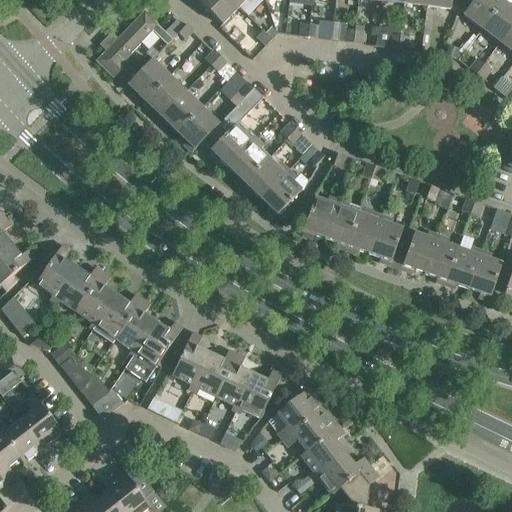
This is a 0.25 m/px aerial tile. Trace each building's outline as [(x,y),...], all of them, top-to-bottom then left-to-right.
[(222,25),(239,8),(230,0),(197,0),(198,1),(197,1),(222,25)] [(230,0),(239,8),(246,0),(230,0)] [(451,4),(460,6),(462,0),(427,0),(427,7),(450,10),(451,4)] [(463,15),(482,30),(503,2),(500,0),(475,0),(475,2),(472,0),(462,0),(460,6),(466,11),(463,15)] [(511,8),(503,2),(482,30),(500,44),(511,27),(511,8)] [(106,52),(96,62),(125,90),(145,69),(144,68),(129,54),(152,31),(167,46),(173,40),(172,40),(165,33),(144,12),(118,40),(111,34),(99,46),(106,52)] [(176,21),(165,33),(172,40),(178,34),(184,28),(176,21)] [(299,37),(308,38),(309,25),(301,24),(299,37)] [(193,31),(187,25),(184,28),(178,34),(184,40),(193,31)] [(309,25),(308,38),(316,39),(318,26),(309,25)] [(511,27),(500,44),(511,53),(511,27)] [(346,30),(345,43),(353,44),(355,31),(346,30)] [(266,46),(272,40),(262,31),(256,37),(266,46)] [(363,32),(355,31),(353,44),(362,45),(363,32)] [(390,49),(397,50),(398,50),(400,37),(391,36),(390,49)] [(400,37),(398,50),(407,51),(408,38),(404,37),(400,37)] [(447,48),(444,56),(454,59),(457,52),(447,48)] [(205,60),(211,66),(220,57),(214,51),(205,60)] [(226,63),(220,57),(211,66),(217,72),(226,63)] [(145,102),(169,77),(152,60),(144,68),(145,69),(125,90),(132,97),(136,93),(145,102)] [(477,60),(469,71),(476,76),(484,65),(477,60)] [(484,65),(476,76),(482,81),(490,70),(484,65)] [(158,121),(185,93),(169,77),(145,102),(154,111),(150,114),(158,121)] [(511,86),(502,79),(494,89),(505,98),(511,88),(511,86)] [(247,83),(238,92),(245,99),(254,90),(247,83)] [(219,126),(198,147),(207,155),(215,163),(218,159),(227,168),(256,139),(240,123),(263,98),(254,90),(245,99),(236,108),(219,126)] [(238,92),(229,101),(236,108),(245,99),(238,92)] [(177,134),(202,109),(185,93),(158,121),(165,129),(168,125),(177,134)] [(194,150),(198,147),(219,126),(202,109),(177,134),(186,143),(183,146),(191,153),(194,150)] [(280,134),(286,140),(296,130),(289,124),(280,134)] [(302,136),(296,130),(286,140),(293,146),(302,136)] [(264,147),(256,139),(227,168),(236,177),(233,181),(240,188),(268,159),(260,151),(264,147)] [(315,167),(324,158),(318,152),(308,161),(315,167)] [(341,169),(346,157),(337,154),(333,167),(341,169)] [(268,159),(240,188),(248,195),(251,191),(260,200),(289,171),(281,163),(276,167),(268,159)] [(370,179),(375,167),(367,164),(362,177),(370,179)] [(379,182),(383,170),(375,167),(370,179),(379,182)] [(297,178),(289,171),(260,200),(269,209),(266,212),(273,220),(277,216),(277,217),(301,191),(292,183),(297,178)] [(415,195),(419,183),(411,180),(406,192),(415,195)] [(434,202),(439,190),(430,187),(426,199),(434,202)] [(439,190),(434,202),(433,205),(448,211),(454,195),(439,190)] [(314,199),(306,222),(303,232),(302,237),(312,240),(313,236),(325,240),(339,201),(328,197),(326,203),(314,199)] [(470,215),(475,203),(467,200),(462,212),(470,215)] [(339,201),(325,240),(337,244),(336,248),(345,252),(360,209),(339,201)] [(479,218),(483,206),(475,203),(470,215),(479,218)] [(284,209),(277,217),(283,223),(290,215),(284,209)] [(382,216),(360,209),(345,252),(355,255),(357,251),(368,255),(382,216)] [(511,238),(511,237),(511,215),(497,211),(490,230),(511,238)] [(401,252),(395,250),(402,230),(391,225),(393,220),(382,216),(368,255),(380,259),(379,264),(395,269),(401,252)] [(11,226),(5,219),(0,223),(0,253),(11,245),(1,233),(11,226)] [(426,238),(414,234),(407,254),(401,252),(395,269),(411,275),(413,271),(425,275),(439,236),(428,233),(426,238)] [(449,240),(439,236),(425,275),(437,279),(435,283),(445,287),(458,250),(447,246),(449,240)] [(458,250),(445,287),(454,290),(456,286),(468,290),(482,251),(471,248),(473,243),(462,239),(460,244),(458,250)] [(0,286),(1,285),(7,293),(17,283),(12,277),(36,258),(30,250),(20,257),(11,245),(0,253),(0,286)] [(70,250),(70,249),(63,245),(35,285),(52,297),(49,300),(53,303),(76,268),(64,260),(70,250)] [(492,255),(482,251),(468,290),(480,294),(478,299),(488,302),(490,298),(503,265),(490,261),(492,255)] [(89,277),(76,268),(53,303),(57,306),(59,302),(75,313),(103,272),(96,267),(89,277)] [(110,277),(103,272),(75,313),(91,323),(88,327),(92,330),(116,296),(103,287),(110,277)] [(116,296),(92,330),(96,333),(112,344),(115,340),(143,300),(135,295),(128,304),(116,296)] [(150,305),(143,300),(115,340),(131,350),(128,354),(132,357),(156,323),(143,315),(150,305)] [(132,357),(124,370),(145,383),(153,371),(156,367),(166,352),(183,328),(176,322),(175,322),(168,332),(156,323),(132,357)] [(188,390),(192,392),(210,355),(196,348),(201,337),(192,333),(172,377),(190,386),(188,390)] [(39,339),(30,346),(49,352),(54,344),(39,339)] [(59,365),(75,353),(66,342),(50,354),(59,365)] [(216,398),(237,354),(229,351),(224,361),(210,355),(192,392),(196,394),(199,390),(216,398)] [(231,411),(235,412),(253,376),(240,369),(245,358),(237,354),(216,398),(233,406),(231,411)] [(60,367),(74,384),(81,392),(92,375),(70,359),(60,367)] [(13,371),(0,381),(0,394),(1,396),(21,381),(13,371)] [(281,375),(273,372),(272,371),(267,382),(253,376),(235,412),(240,415),(242,410),(260,419),(281,375)] [(81,392),(93,408),(106,397),(109,393),(100,381),(92,375),(81,392)] [(103,421),(123,404),(111,389),(109,393),(106,397),(93,408),(103,421)] [(277,435),(282,442),(324,409),(309,389),(276,414),(286,427),(277,435)] [(32,412),(20,421),(43,450),(63,434),(33,396),(25,402),(32,412)] [(171,407),(166,419),(177,424),(182,412),(171,407)] [(339,427),(334,421),(324,409),(282,442),(288,449),(297,441),(306,452),(300,457),(301,457),(339,427)] [(1,421),(0,421),(0,433),(24,464),(43,450),(20,421),(9,430),(1,421)] [(190,421),(187,429),(198,434),(202,426),(190,421)] [(202,426),(198,434),(209,440),(214,430),(203,424),(202,426)] [(301,457),(313,473),(294,488),(296,491),(344,453),(335,442),(345,434),(339,427),(301,457)] [(0,472),(8,483),(15,478),(8,468),(19,459),(23,465),(24,464),(0,433),(0,472)] [(256,451),(265,443),(260,437),(251,444),(256,451)] [(296,491),(300,495),(319,480),(330,495),(369,465),(364,458),(354,466),(344,453),(296,491)] [(120,485),(108,494),(121,511),(144,511),(150,507),(144,499),(154,492),(146,482),(132,464),(122,472),(121,470),(120,469),(113,475),(120,485)] [(336,506),(336,507),(380,511),(384,511),(367,509),(370,485),(379,478),(369,465),(330,495),(331,496),(340,490),(350,502),(349,507),(336,506)] [(278,474),(275,469),(267,469),(262,473),(269,482),(278,474)] [(0,489),(8,483),(0,472),(0,489)] [(82,500),(91,511),(121,511),(108,494),(96,504),(89,494),(82,500)] [(91,511),(82,500),(75,505),(80,511),(91,511)]
